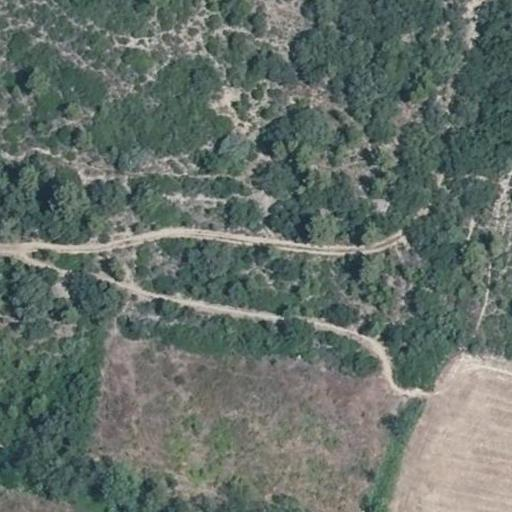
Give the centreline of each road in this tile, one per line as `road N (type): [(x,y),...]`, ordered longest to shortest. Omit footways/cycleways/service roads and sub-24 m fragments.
road 1 (track): [(487,0),(454,74),(438,180),(418,219),(387,242),(316,251),(210,233),(102,246),(0,245)]
road 2 (track): [(0,248),(133,289),(311,318),(369,337),(390,356),(392,390),(425,393)]
